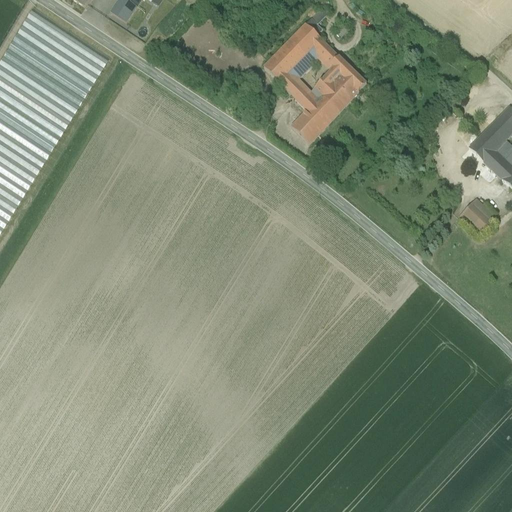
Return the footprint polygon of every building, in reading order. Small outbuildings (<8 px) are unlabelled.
[(68,0),(86,11),(92,0),(68,0)] [(137,11),(121,0),(110,16),(126,26),(137,11)] [(121,0),(137,11),(143,0),(121,0)] [(322,11),(310,22),(317,29),(329,17),(322,11)] [(304,28),(263,69),(294,101),(303,92),(296,86),(288,78),(313,52),(321,60),(330,68),(337,60),(315,39),(321,33),(317,29),(310,22),(305,28),(304,28)] [(341,26),(333,35),(339,41),(347,32),(341,26)] [(313,52),(288,78),(296,86),(321,60),(313,52)] [(365,87),(337,60),(330,68),(333,71),(328,76),(353,100),(365,87)] [(328,76),(308,98),(303,92),(294,101),(306,114),(291,129),(308,147),(353,100),(328,76)] [(511,112),(509,109),(469,151),(502,183),(511,172),(511,170),(500,160),(494,155),(511,137),(511,135),(511,112)] [(511,138),(511,137),(494,155),(500,160),(511,147),(511,138)] [(511,171),(511,172),(502,183),(511,192),(511,171)] [(478,204),(460,223),(479,240),(497,221),(478,204)]
